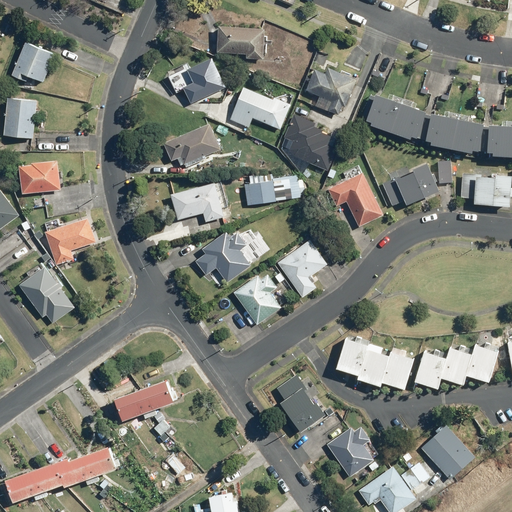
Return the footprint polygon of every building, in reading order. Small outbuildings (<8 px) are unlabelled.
[(269,27),(222,25),(221,49),(242,51),(241,57),(267,58),(269,27)] [(58,53),(30,40),(15,74),(29,81),(32,76),(45,81),(58,53)] [(393,59),(381,54),(373,74),(385,79),(393,59)] [(229,86),(214,55),(192,66),(190,63),(185,65),(186,67),(170,75),(178,92),(187,87),(194,103),(229,86)] [(360,78),(332,66),(330,72),(320,68),(310,91),(321,95),(317,104),(341,114),(344,106),(348,108),(360,78)] [(278,99),(248,86),(234,119),(252,126),(256,117),(282,128),(290,109),(285,106),(287,100),(279,96),(278,99)] [(433,111),(381,92),(372,119),(376,120),(375,124),(415,138),(417,134),(424,136),(433,111)] [(41,99),(11,96),(7,134),(37,137),(41,99)] [(318,119),(296,111),(283,152),(306,172),(315,162),(331,167),(337,148),(329,145),(333,131),(316,126),(318,119)] [(477,151),(478,148),(484,149),(490,122),(437,111),(432,138),(437,139),(436,142),(477,151)] [(213,122),(167,142),(175,160),(180,158),(182,163),(186,162),(189,167),(208,158),(206,154),(224,146),(213,122)] [(511,156),(511,124),(495,124),(494,149),(499,149),(499,156),(511,156)] [(61,159),(37,161),(37,162),(24,163),(26,192),(64,189),(61,159)] [(412,200),(445,187),(434,161),(385,181),(395,203),(411,197),(412,200)] [(346,180),(330,187),(338,205),(350,200),(360,225),(386,214),(368,171),(364,172),(361,164),(343,172),(346,180)] [(486,172),(465,170),(463,197),(479,198),(479,202),(511,204),(511,171),(501,171),(501,175),(485,174),(486,172)] [(277,178),(245,182),(249,205),(280,201),(277,178)] [(0,230),(23,213),(0,181),(0,230)] [(228,215),(218,181),(173,193),(180,219),(207,212),(209,220),(228,215)] [(60,218),(46,222),(59,264),(76,259),(73,250),(99,242),(91,215),(62,224),(60,218)] [(229,282),(261,258),(234,225),(205,248),(208,252),(198,260),(210,275),(219,268),(229,282)] [(314,236),(280,260),(305,296),(321,285),(314,276),(332,263),(314,236)] [(78,307),(50,264),(47,266),(43,261),(28,271),(32,276),(23,282),(46,317),(50,314),(55,322),(78,307)] [(261,274),(236,291),(261,325),(288,305),(276,288),(280,285),(272,273),(264,278),(261,274)] [(409,386),(419,355),(394,347),(393,351),(385,348),(386,345),(350,333),(341,364),(362,371),(360,377),(384,385),(386,379),(409,386)] [(450,353),(426,347),(418,378),(442,384),(444,374),(468,379),(470,371),(494,377),(502,345),(478,339),(476,347),(452,341),(450,353)] [(298,372),(279,386),(288,397),(283,400),(305,428),(327,411),(298,372)] [(170,375),(119,393),(127,416),(178,398),(170,375)] [(173,424),(166,417),(155,428),(161,435),(173,424)] [(443,423),(437,428),(440,431),(423,446),(452,478),(479,454),(450,422),(446,426),(443,423)] [(376,458),(380,455),(369,439),(374,436),(365,423),(357,429),(353,425),(329,442),(352,475),(369,463),(373,470),(381,464),(376,458)] [(72,453),(8,476),(16,498),(66,480),(67,484),(121,464),(113,442),(73,456),(72,453)] [(174,452),(163,463),(176,477),(188,466),(174,452)] [(421,459),(402,473),(395,464),(360,489),(370,503),(376,499),(378,502),(383,498),(393,511),(397,511),(419,496),(414,490),(433,476),(421,459)] [(118,485),(110,478),(98,494),(106,500),(118,485)] [(241,511),(237,487),(212,492),(215,511),(241,511)]
